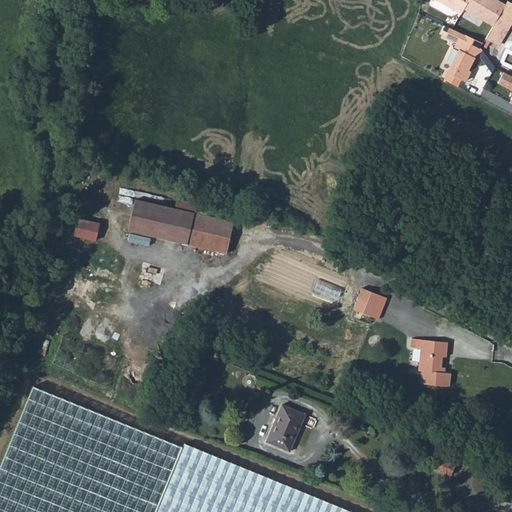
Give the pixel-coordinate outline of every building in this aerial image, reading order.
[(465,10),(470,0),(440,0),(463,13),(465,10)] [(470,0),(465,10),(493,26),(506,5),(496,0),(470,0)] [(493,26),(482,45),(494,52),(509,26),(511,27),(511,26),(511,4),(508,2),(506,5),(493,26)] [(461,46),(444,79),(457,86),(460,79),(463,80),(480,48),(473,44),(475,39),(450,26),(445,36),(457,42),(456,44),(461,46)] [(511,76),(504,73),(498,84),(511,91),(511,76)] [(227,254),(229,251),(235,222),(135,201),(129,233),(227,254)] [(97,217),(75,212),(71,234),(92,238),(97,217)] [(378,320),(385,300),(362,291),(354,311),(378,320)] [(450,376),(445,375),(440,375),(441,368),(442,357),(446,357),(447,343),(410,341),(410,349),(419,349),(418,373),(422,373),(421,386),(449,388),(450,376)] [(156,511),(185,444),(35,386),(0,471),(0,511),(156,511)] [(289,451),(304,414),(281,403),(265,441),(289,451)] [(351,511),(185,444),(156,511),(351,511)] [(432,468),(449,475),(454,464),(436,457),(432,468)]
